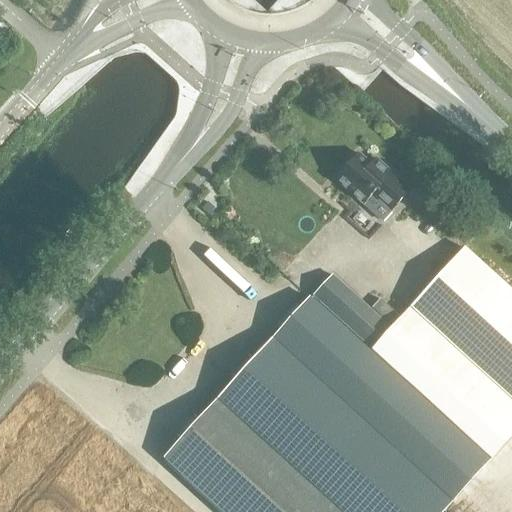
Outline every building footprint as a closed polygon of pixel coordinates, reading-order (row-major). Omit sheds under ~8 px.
[(0,37),(9,28),(0,20),(0,37)] [(337,179),(365,205),(374,195),(392,211),(398,205),(404,211),(417,196),(383,165),(377,171),(360,154),(337,179)] [(210,217),(216,210),(208,204),(202,211),(210,217)] [(404,230),(429,254),(440,242),(416,218),(404,230)] [(511,295),(462,251),(392,329),(332,276),(313,297),(492,458),(511,436),(511,295)] [(492,458),(313,297),(272,340),(329,392),(452,503),(492,458)] [(329,392),(272,340),(164,460),(222,511),(443,511),(452,503),(329,392)]
